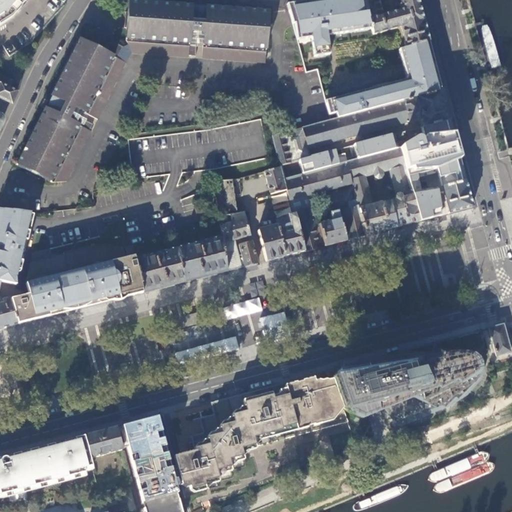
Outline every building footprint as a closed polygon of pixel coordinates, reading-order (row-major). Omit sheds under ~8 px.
[(0,0),(0,25),(8,20),(27,0),(0,0)] [(330,55),(328,36),(356,32),(355,29),(371,27),(369,18),(364,0),(314,0),(287,4),(293,27),(296,40),(297,39),(297,41),(312,39),(315,58),(330,55)] [(383,15),(379,0),(364,0),(369,18),(383,15)] [(373,36),(401,28),(400,27),(423,21),(417,0),(401,0),(404,9),(383,15),(369,18),(371,27),(372,30),(373,36)] [(189,8),(190,5),(128,1),(127,14),(125,13),(125,22),(124,28),(126,28),(125,43),(132,55),(188,58),(188,55),(195,56),(195,46),(195,38),(200,38),(202,39),(201,46),(201,59),(265,63),(267,37),(270,38),(270,31),(271,22),(268,22),(269,10),(204,6),(204,8),(201,8),(189,8)] [(401,28),(406,47),(428,41),(423,21),(400,27),(401,28)] [(489,27),(487,24),(483,25),(482,25),(481,28),(486,48),(492,68),(501,65),(496,45),(489,27)] [(117,59),(106,53),(103,52),(105,49),(91,42),(90,45),(79,39),(50,96),(53,97),(50,103),(47,109),(44,108),(16,164),(27,169),(26,172),(33,175),(40,179),(41,176),(51,183),(66,181),(91,133),(89,132),(92,124),(83,120),(77,117),(77,116),(80,111),(86,114),(97,119),(126,63),(117,59)] [(111,41),(106,53),(117,59),(123,47),(111,41)] [(403,66),(433,58),(428,42),(406,48),(398,50),(403,66)] [(403,66),(405,74),(435,66),(433,58),(403,66)] [(337,114),(338,119),(441,91),(435,66),(405,74),(406,80),(390,85),(390,87),(374,92),(373,89),(332,100),(333,102),(325,105),(329,116),(337,114)] [(0,97),(12,103),(17,91),(0,82),(0,97)] [(424,128),(449,121),(441,91),(338,119),(301,129),(307,151),(419,120),(421,120),(422,121),(424,128)] [(41,107),(44,108),(47,109),(50,103),(53,97),(50,96),(47,94),(44,100),(41,107)] [(77,117),(83,120),(84,119),(86,114),(80,111),(77,116),(77,117)] [(130,140),(135,178),(220,168),(269,157),(260,119),(215,130),(130,140)] [(437,169),(441,187),(465,182),(449,121),(424,128),(426,140),(398,147),(399,149),(407,179),(410,191),(411,195),(422,192),(418,174),(437,169)] [(309,158),(307,151),(301,129),(283,134),(291,163),(299,161),(309,158)] [(272,137),(280,166),(291,163),(283,134),(272,137)] [(309,158),(299,161),(303,175),(346,164),(399,149),(398,147),(395,135),(309,158)] [(356,201),(359,210),(369,207),(361,178),(373,175),(374,180),(377,181),(381,179),(383,177),(381,172),(390,170),(394,182),(407,179),(399,149),(346,164),(352,184),(353,188),(356,201)] [(303,175),(284,181),(286,190),(289,201),(310,196),(343,187),(348,185),(352,184),(346,164),(303,175)] [(280,168),(264,172),(270,195),(280,192),(286,190),(284,181),(280,168)] [(218,218),(238,214),(236,196),(243,195),(241,179),(214,183),(218,218)] [(407,179),(394,182),(398,195),(400,194),(405,193),(410,191),(407,179)] [(465,182),(441,187),(448,214),(459,211),(472,207),(465,182)] [(418,222),(448,214),(441,187),(422,192),(411,195),(418,222)] [(319,229),(324,247),(335,244),(345,241),(338,215),(337,211),(340,211),(341,211),(347,209),(346,203),(356,201),(353,188),(349,189),(344,190),(325,195),(330,214),(329,214),(331,221),(318,225),(319,229)] [(286,190),(280,192),(289,224),(289,228),(282,230),(281,226),(277,228),(284,257),(294,254),(303,252),(293,214),(289,201),(286,190)] [(359,210),(366,236),(413,223),(418,222),(412,198),(403,201),(402,198),(401,196),(400,194),(398,195),(395,195),(394,198),(395,201),(396,203),(381,207),(380,205),(380,204),(369,207),(359,210)] [(289,201),(293,214),(314,209),(310,196),(289,201)] [(341,211),(349,240),(357,238),(366,236),(359,210),(356,201),(346,203),(347,209),(341,211)] [(0,231),(17,235),(24,237),(29,213),(0,208),(0,231)] [(293,214),(303,252),(311,250),(319,248),(314,230),(319,229),(318,225),(314,209),(293,214)] [(238,214),(218,218),(221,237),(222,236),(223,244),(234,241),(249,236),(243,212),(238,214)] [(277,226),(257,231),(266,262),(284,257),(277,228),(277,226)] [(0,252),(14,255),(17,235),(0,231),(0,252)] [(0,296),(2,298),(9,296),(10,299),(17,325),(26,322),(26,323),(41,319),(59,315),(59,314),(68,312),(58,275),(62,275),(101,266),(99,246),(88,248),(88,247),(62,254),(62,255),(50,258),(48,249),(31,254),(25,284),(27,295),(23,296),(22,291),(10,291),(0,291),(0,286),(11,286),(14,270),(18,271),(24,237),(17,235),(14,255),(0,252),(0,296)] [(222,236),(221,237),(176,248),(184,282),(205,277),(227,272),(223,244),(222,236)] [(227,272),(244,267),(257,264),(251,242),(239,246),(235,247),(234,241),(223,244),(227,272)] [(134,258),(132,246),(125,248),(127,258),(123,259),(121,249),(103,245),(99,246),(101,266),(102,268),(105,303),(122,298),(142,293),(134,258)] [(134,258),(142,293),(166,287),(184,282),(176,248),(134,258)] [(58,275),(68,312),(81,309),(105,303),(102,268),(62,277),(62,275),(58,275)] [(244,285),(244,298),(261,297),(260,284),(244,285)] [(259,298),(224,306),(227,320),(263,311),(259,298)] [(0,329),(17,325),(10,299),(0,300),(0,329)] [(198,313),(179,317),(182,329),(190,327),(201,324),(198,313)] [(504,325),(489,329),(497,357),(511,353),(504,325)] [(366,365),(367,367),(357,370),(356,367),(339,372),(333,380),(343,410),(353,414),(354,414),(353,409),(365,411),(367,410),(378,400),(397,424),(442,406),(446,407),(459,394),(463,395),(472,378),(475,375),(476,371),(479,369),(476,364),(478,362),(474,356),(461,354),(450,353),(444,353),(378,363),(366,365)] [(174,457),(176,467),(178,473),(181,485),(188,511),(203,511),(357,447),(343,410),(333,380),(330,371),(308,377),(267,388),(230,398),(210,403),(214,415),(200,419),(204,434),(198,436),(192,437),(196,451),(184,454),(174,457)] [(369,416),(367,410),(365,411),(353,409),(354,414),(353,414),(363,418),(369,416)] [(116,430),(121,449),(128,447),(143,503),(147,502),(149,508),(144,509),(145,511),(181,511),(178,500),(173,501),(171,496),(177,494),(175,487),(181,485),(178,473),(176,467),(170,469),(156,417),(145,421),(123,426),(123,428),(116,430)] [(84,437),(90,459),(122,451),(121,449),(116,430),(116,428),(97,433),(84,437)] [(0,496),(9,494),(22,491),(85,474),(83,469),(92,467),(90,459),(84,437),(35,450),(0,459),(0,496)] [(482,451),(431,473),(429,481),(437,482),(486,460),(489,458),(491,453),(486,451),(482,451)] [(24,499),(22,491),(9,494),(11,503),(24,499)]
